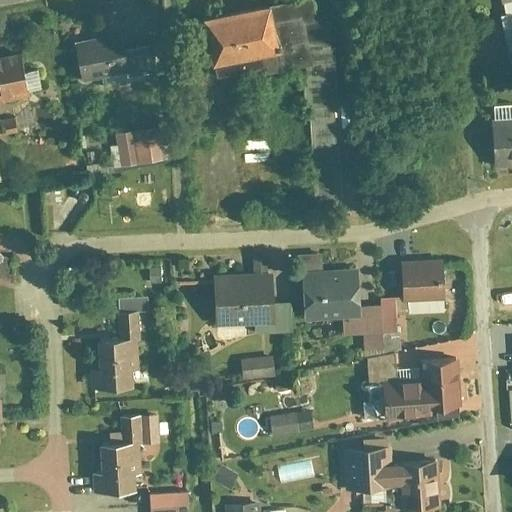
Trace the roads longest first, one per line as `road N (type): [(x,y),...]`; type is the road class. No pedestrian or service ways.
road 1 (residential): [(474,198),(373,236),(70,246),(46,261)]
road 2 (residential): [(474,198),(497,511)]
road 3 (residential): [(59,475),(46,261)]
